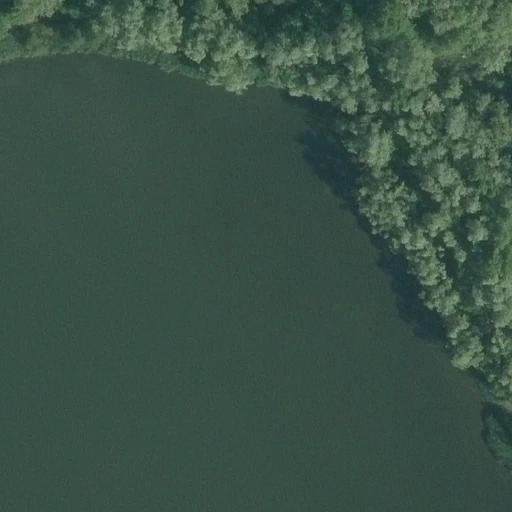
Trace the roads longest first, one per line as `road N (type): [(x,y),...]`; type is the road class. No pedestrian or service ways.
road 1 (track): [(511,216),(395,42),(346,38),(253,52)]
road 2 (track): [(0,30),(116,15),(253,52)]
